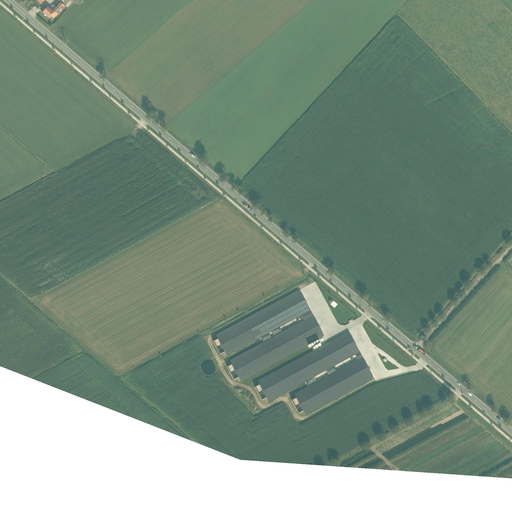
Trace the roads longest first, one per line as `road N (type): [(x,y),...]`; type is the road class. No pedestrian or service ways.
road 1 (secondary): [(8,0),(415,348)]
road 2 (unclassified): [(415,348),(511,244)]
road 3 (secondary): [(415,348),(511,431)]
